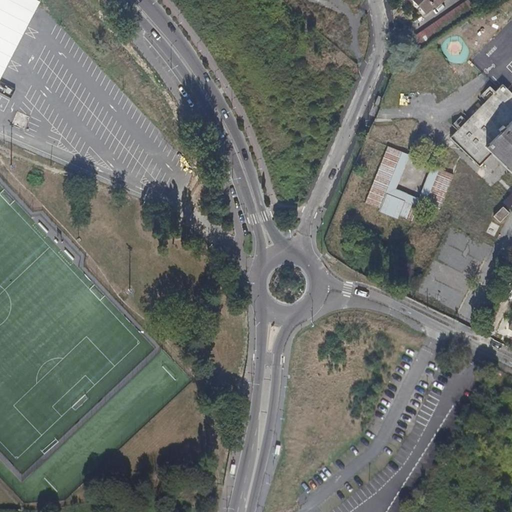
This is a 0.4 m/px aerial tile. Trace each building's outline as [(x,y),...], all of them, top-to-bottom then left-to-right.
[(0,0),(0,79),(40,3),(35,0),(0,0)] [(440,0),(414,0),(427,13),(434,6),(436,7),(442,1),(440,0)] [(441,36),(477,12),(469,1),(406,43),(414,54),(441,36)] [(493,155),(511,134),(511,94),(502,85),(493,95),(491,93),(486,97),(489,99),(464,125),(462,123),(458,127),(460,130),(451,140),(480,168),(493,155)] [(27,128),(32,118),(21,113),(16,123),(27,128)] [(27,128),(16,123),(14,127),(26,132),(27,128)] [(511,134),(493,155),(511,172),(511,134)] [(386,196),(404,153),(387,146),(363,206),(397,220),(404,203),(386,196)] [(500,224),(510,214),(504,208),(494,218),(500,224)] [(94,395),(104,386),(57,336),(46,347),(91,396),(70,415),(76,421),(98,400),(94,395)] [(108,389),(126,374),(122,369),(104,385),(108,389)] [(31,371),(19,382),(60,426),(71,415),(31,371)]
